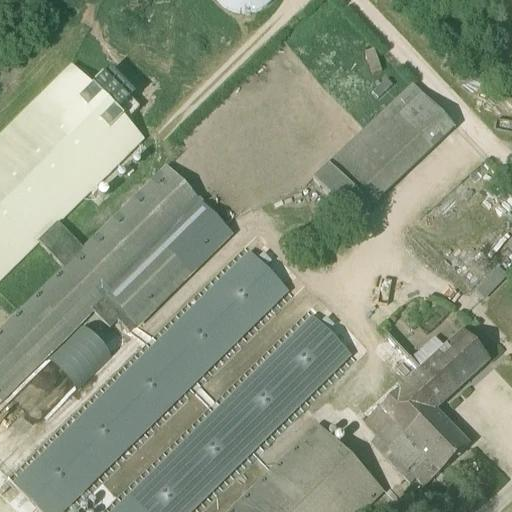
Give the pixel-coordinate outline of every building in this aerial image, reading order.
[(217,0),(216,8),(274,16),(275,0),(217,0)] [(0,280),(36,245),(61,270),(80,253),(54,227),(138,143),(66,70),(0,135),(0,280)] [(408,87),(309,183),(351,226),(450,130),(408,87)] [(162,170),(80,253),(61,270),(0,331),(0,402),(91,313),(107,330),(115,322),(129,337),(229,237),(162,170)] [(16,489),(38,511),(57,511),(284,290),(252,258),(16,489)] [(11,318),(32,297),(24,290),(38,277),(33,272),(34,271),(23,260),(0,283),(0,314),(4,311),(11,318)] [(496,270),(474,293),(483,302),(506,279),(496,270)] [(120,511),(185,511),(347,355),(315,322),(120,511)] [(417,371),(446,401),(488,363),(461,333),(444,349),(417,371)] [(370,442),(383,457),(433,410),(434,412),(446,401),(417,371),(386,336),(373,348),(405,385),(362,424),(376,437),(370,442)] [(469,448),(434,412),(433,410),(383,457),(409,485),(415,479),(425,490),(469,448)] [(365,511),(383,494),(318,428),(231,511),(365,511)]
